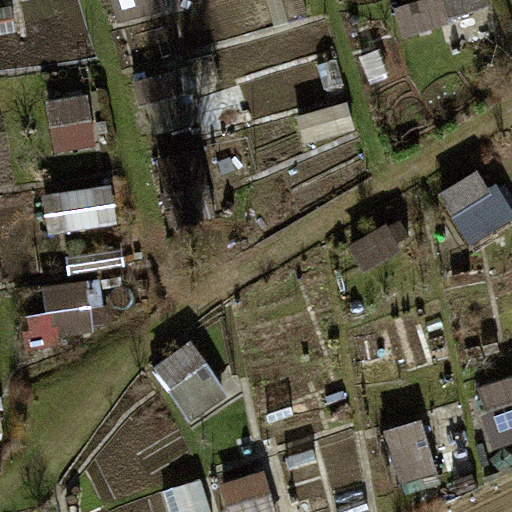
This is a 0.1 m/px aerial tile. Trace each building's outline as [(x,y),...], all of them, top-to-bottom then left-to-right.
[(497,0),(417,0),(406,3),(414,37),(501,16),(497,0)] [(478,247),(511,228),(511,201),(493,166),(447,191),(478,247)] [(59,232),(125,221),(119,186),(53,196),(59,232)] [(52,285),(54,331),(98,329),(96,283),(52,285)] [(198,421),(238,395),(202,339),(162,366),(198,421)] [(432,420),(397,428),(410,481),(444,474),(432,420)]
